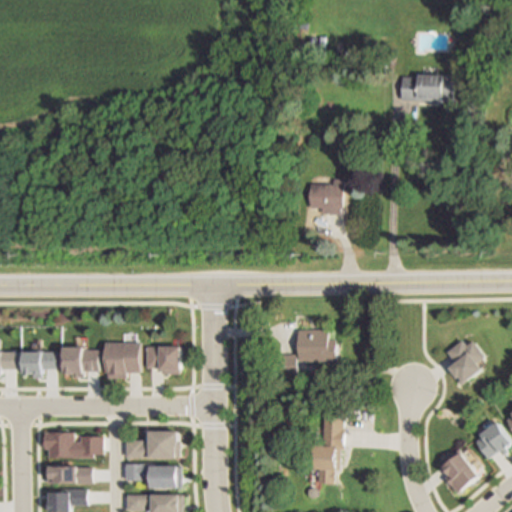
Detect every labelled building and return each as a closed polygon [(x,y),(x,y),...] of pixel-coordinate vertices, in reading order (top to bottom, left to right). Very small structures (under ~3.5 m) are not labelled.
[(403,98),(404,75),(421,75),(421,73),(454,73),(454,99),(403,98)] [(313,183),(335,183),(335,177),(345,177),(346,207),(340,212),(332,212),(330,208),(329,213),(324,212),(324,207),(313,206),(313,183)] [(339,340),(338,360),(300,359),(301,329),(332,330),(331,340),(339,340)] [(475,340),(487,356),(480,361),(486,369),(467,382),(462,375),(460,376),(453,367),(459,362),(451,351),(465,340),(469,345),(475,340)] [(129,372),(129,377),(110,378),(109,373),(108,373),(108,343),(143,342),(143,372),(129,372)] [(182,347),(183,368),(163,369),(163,366),(149,366),(149,347),(182,347)] [(281,352),(298,352),(298,373),(281,373),(281,352)] [(326,415),(346,416),(345,427),(347,427),(345,447),(344,447),(342,468),(336,468),(335,482),(320,481),(321,468),(315,467),(316,450),(315,450),(316,442),(324,443),(326,415)] [(179,431),(179,440),(182,440),(182,455),(178,455),(178,457),(129,457),(129,440),(146,440),(146,443),(151,443),(151,431),(179,431)] [(481,475),(460,492),(453,484),(447,478),(451,474),(443,464),(460,449),(481,475)] [(184,466),(183,488),(152,486),(153,477),(144,477),(144,481),(127,480),(128,463),(184,466)] [(185,496),(184,511),(153,511),(153,503),(146,503),(146,510),(129,510),(129,495),(185,496)]
